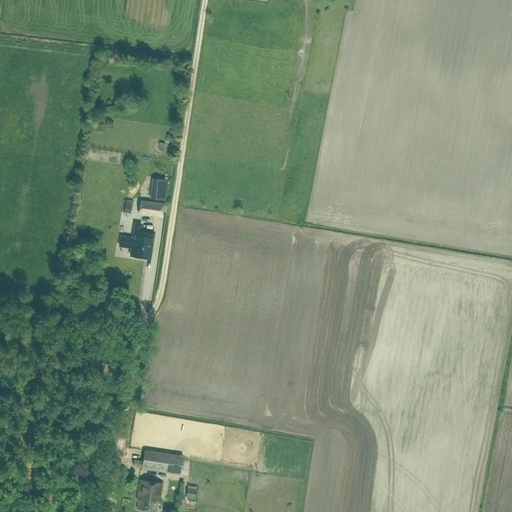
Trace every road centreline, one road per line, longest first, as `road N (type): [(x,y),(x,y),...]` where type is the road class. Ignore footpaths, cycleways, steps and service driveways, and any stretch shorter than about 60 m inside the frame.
road 1 (track): [(134,318),(144,317),(158,294),(204,0)]
road 2 (track): [(105,511),(134,318)]
